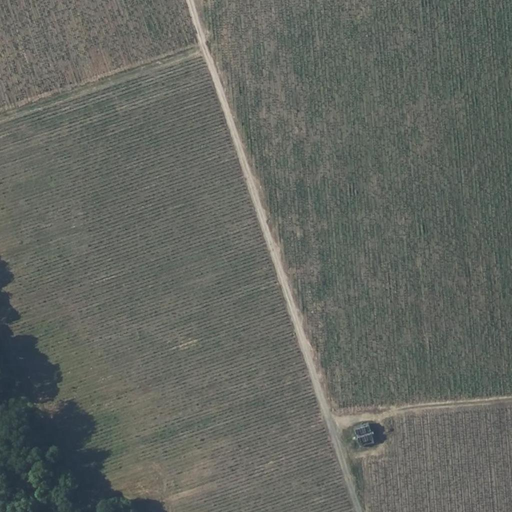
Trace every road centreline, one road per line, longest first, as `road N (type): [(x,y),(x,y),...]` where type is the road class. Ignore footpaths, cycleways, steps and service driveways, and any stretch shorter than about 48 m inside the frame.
road 1 (track): [(189,0),(357,511)]
road 2 (track): [(0,324),(94,495),(142,492),(145,511)]
road 3 (track): [(511,401),(327,419)]
